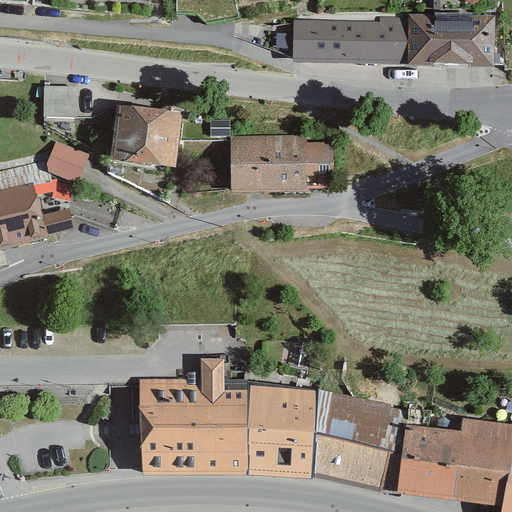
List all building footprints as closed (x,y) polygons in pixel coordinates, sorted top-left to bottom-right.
[(396,20),(281,20),(281,61),(396,61),(396,20)] [(483,20),(396,20),(396,61),(483,61),(483,20)] [(76,90),(43,90),(44,120),(77,119),(76,90)] [(182,119),(120,111),(113,164),(174,173),(182,119)] [(305,138),(231,139),(232,192),(334,190),(334,144),(306,145),(305,138)] [(87,157),(58,146),(49,171),(78,182),(87,157)] [(35,183),(0,192),(0,251),(48,238),(74,230),(69,212),(45,219),(35,183)] [(132,381),(132,473),(240,473),(240,382),(216,382),(216,361),(192,361),(192,381),(132,381)] [(318,392),(240,382),(240,473),(309,478),(318,392)] [(410,410),(318,392),(309,478),(399,493),(408,428),(410,410)] [(399,493),(457,500),(486,505),(511,423),(464,416),(408,428),(399,493)] [(484,511),(511,511),(511,419),(511,423),(486,505),(484,511)]
